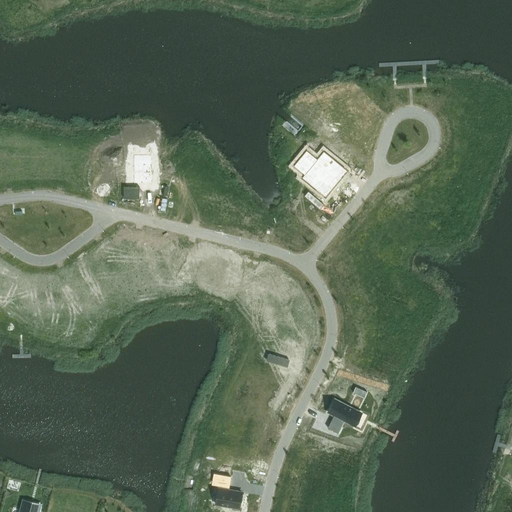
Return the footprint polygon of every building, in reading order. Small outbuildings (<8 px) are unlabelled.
[(364,113),(367,106),(350,100),(348,107),(340,105),(333,122),(346,127),(342,140),(359,146),(364,133),(370,115),(364,113)] [(354,166),(330,147),(323,156),(312,147),(298,165),(308,174),(305,178),(329,197),(354,166)] [(151,154),(134,154),(134,183),(151,183),(151,154)] [(269,354),(267,361),(286,367),(288,360),(269,354)] [(356,387),(353,392),(360,395),(362,389),(356,387)] [(334,398),(327,412),(336,417),(335,419),(333,418),(328,428),(339,433),(344,424),(341,422),(342,419),(357,427),(364,413),(334,398)] [(219,488),(216,503),(225,505),(225,506),(233,508),(233,506),(240,508),(243,492),(219,488)]
